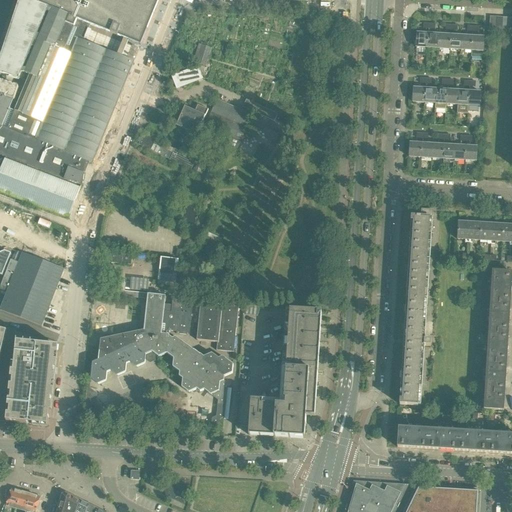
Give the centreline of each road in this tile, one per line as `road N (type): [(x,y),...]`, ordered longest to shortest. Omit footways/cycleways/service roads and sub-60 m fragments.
road 1 (secondary): [(347,409),(374,0)]
road 2 (unclassified): [(88,212),(61,448)]
road 3 (residential): [(347,409),(375,384),(388,186)]
road 4 (unclassified): [(88,212),(181,0)]
road 5 (residential): [(330,464),(109,451)]
road 6 (residential): [(388,186),(400,0)]
road 7 (tertiary): [(511,477),(330,464)]
road 8 (residential): [(511,193),(388,186)]
